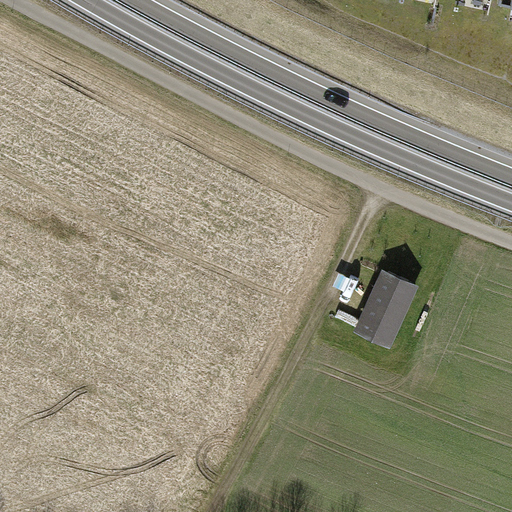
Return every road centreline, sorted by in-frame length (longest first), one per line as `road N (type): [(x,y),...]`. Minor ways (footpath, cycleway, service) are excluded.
road 1 (track): [(9,0),(381,189),(511,242)]
road 2 (trunk): [(87,0),(287,106),(511,202)]
road 3 (trunk): [(511,177),(292,82),(134,0)]
road 4 (track): [(223,511),(381,189)]
